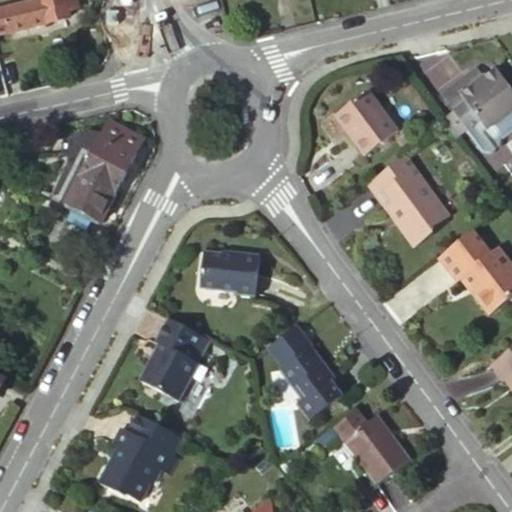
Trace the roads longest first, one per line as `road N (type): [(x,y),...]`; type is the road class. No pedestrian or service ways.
road 1 (tertiary): [(184,162),(0,509)]
road 2 (residential): [(481,471),(255,162)]
road 3 (residential): [(252,69),(311,47),(511,0)]
road 4 (residential): [(0,118),(134,88)]
